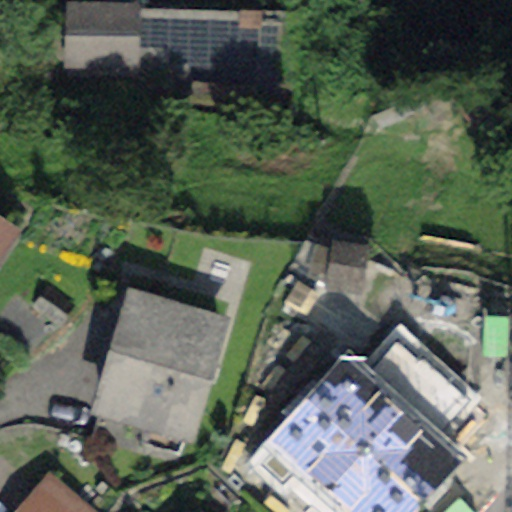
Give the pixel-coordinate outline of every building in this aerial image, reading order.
[(0,251),(14,228),(0,219),(0,251)] [(367,289),(369,245),(327,242),(325,286),(367,289)] [(228,334),(136,304),(98,418),(191,448),(228,334)] [(352,393),(288,481),(330,511),(409,511),(446,462),(352,393)] [(95,511),(52,475),(19,511),(95,511)]
